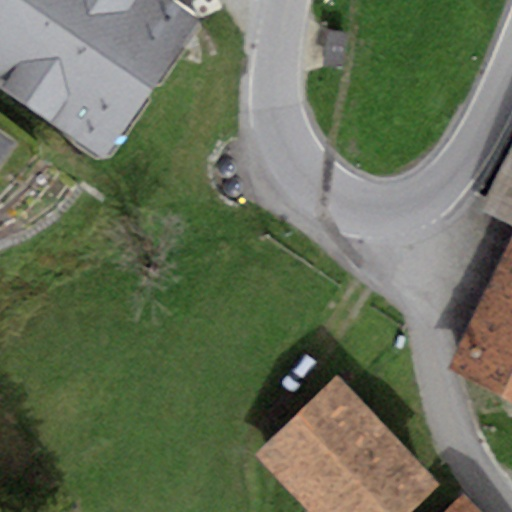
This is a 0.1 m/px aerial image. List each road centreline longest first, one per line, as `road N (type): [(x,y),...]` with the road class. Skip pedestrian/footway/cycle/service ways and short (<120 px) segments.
road 1 (residential): [(505,511),(456,443),(390,207)]
road 2 (unclassified): [(390,207),(339,200),(292,165),(274,97),(287,0)]
road 3 (unclassified): [(511,58),(474,141),(420,194),(390,207)]
